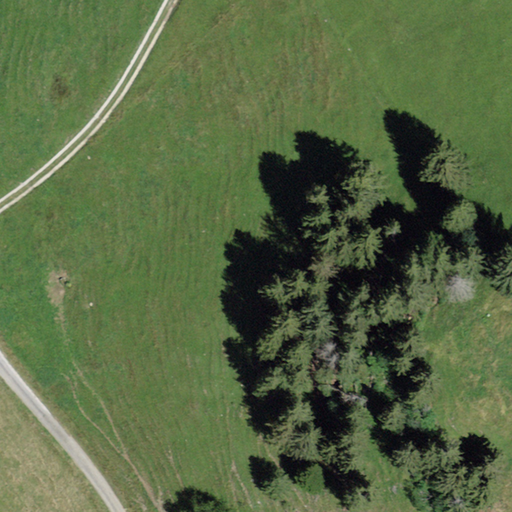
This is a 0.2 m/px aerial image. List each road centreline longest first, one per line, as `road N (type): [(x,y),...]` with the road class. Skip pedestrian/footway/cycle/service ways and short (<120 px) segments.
road 1 (track): [(0,202),(103,113),(167,0)]
road 2 (residential): [(119,511),(0,363)]
